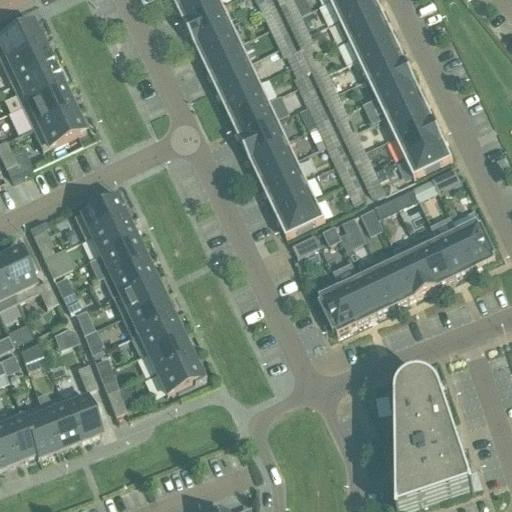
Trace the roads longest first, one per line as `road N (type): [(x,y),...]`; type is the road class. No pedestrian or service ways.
road 1 (residential): [(313,392),(190,138)]
road 2 (residential): [(511,239),(402,0)]
road 3 (residential): [(0,229),(190,138)]
road 4 (residential): [(321,395),(511,319)]
road 5 (residential): [(190,138),(125,0)]
road 6 (residential): [(313,392),(257,430),(278,511)]
road 7 (residential): [(354,511),(353,470),(321,395)]
